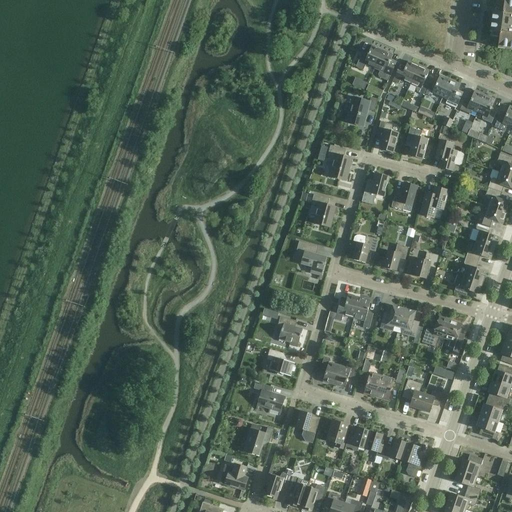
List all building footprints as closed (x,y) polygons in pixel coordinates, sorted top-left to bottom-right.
[(498,12),(493,12),(490,32),(495,33),(495,37),(499,38),(497,48),(511,49),(511,0),(504,0),(503,9),(499,8),(498,12)] [(365,65),(374,68),(382,50),(371,45),(367,55),(361,53),(355,67),(363,70),(365,65)] [(382,50),(374,68),(379,71),(378,74),(378,77),(379,77),(380,78),(388,81),(394,67),(396,62),(391,59),(393,55),(384,51),(382,50)] [(398,69),(393,81),(400,84),(402,84),(403,83),(404,81),(410,84),(418,66),(408,61),(405,67),(400,64),(398,69)] [(418,66),(410,84),(420,89),(419,92),(425,95),(425,94),(430,83),(425,81),(429,71),(418,66)] [(430,83),(425,94),(431,97),(433,93),(442,98),(450,80),(440,75),(435,86),(430,83)] [(450,80),(442,98),(447,100),(446,103),(450,105),(456,108),(461,97),(463,92),(458,90),(460,84),(450,80)] [(472,111),(477,113),(485,95),(475,91),(470,101),(465,99),(460,110),(470,114),(472,111)] [(485,95),(477,113),(483,116),(482,118),(483,120),(491,123),(496,112),(490,110),(495,100),(485,95)] [(353,97),(347,120),(363,125),(367,110),(374,112),(378,99),(371,97),(369,102),(353,97)] [(507,126),(511,128),(511,107),(510,106),(505,116),(500,114),(494,127),(504,131),(507,126)] [(445,117),(442,124),(450,128),(453,120),(445,117)] [(383,136),(379,149),(393,152),(398,133),(391,131),(392,124),(381,121),(377,135),(383,136)] [(412,145),(409,155),(422,159),(427,139),(420,137),(422,131),(410,128),(406,143),(412,145)] [(480,133),(477,139),(484,143),(487,137),(480,133)] [(436,153),(435,158),(441,160),(439,167),(452,171),(454,163),(459,164),(461,164),(463,155),(462,154),(457,153),(458,152),(450,150),(452,143),(440,140),(436,153)] [(346,181),(352,158),(344,156),(346,149),(330,145),(327,156),(334,158),(329,177),(346,181)] [(502,165),(499,172),(511,176),(511,164),(511,162),(511,157),(500,153),(497,162),(498,164),(502,165)] [(491,179),(488,188),(502,192),(504,186),(511,188),(511,176),(499,172),(492,170),(490,177),(491,179)] [(384,196),(389,177),(375,174),(372,185),(366,184),(361,202),(373,205),(376,194),(384,196)] [(391,207),(403,210),(410,212),(417,186),(404,183),(401,195),(395,194),(391,207)] [(443,210),(448,191),(435,187),(431,199),(425,197),(420,214),(433,218),(436,208),(443,210)] [(490,200),(487,207),(506,213),(510,202),(499,199),(502,192),(488,188),(485,196),(486,199),(490,200)] [(330,228),(336,207),(328,204),(329,199),(314,194),(311,204),(318,206),(313,223),(330,228)] [(479,218),(477,223),(490,227),(495,229),(497,223),(502,224),(506,213),(487,207),(485,214),(482,213),(478,215),(479,218)] [(479,231),(475,242),(495,248),(497,241),(498,237),(488,234),(490,227),(477,223),(476,228),(477,230),(479,231)] [(357,242),(352,259),(365,263),(369,250),(375,252),(379,239),(366,236),(366,237),(359,236),(358,235),(357,235),(357,236),(356,236),(355,236),(355,237),(354,237),(354,238),(353,241),(357,242)] [(318,246),(314,245),(299,241),(295,256),(303,258),(301,264),(312,267),(310,273),(320,276),(325,257),(316,254),(318,246)] [(467,252),(466,258),(478,262),(480,256),(490,259),(492,255),(495,248),(475,242),(472,252),(470,251),(467,252)] [(405,260),(408,247),(397,244),(395,252),(388,250),(383,268),(396,271),(399,258),(405,260)] [(435,268),(438,255),(427,252),(425,260),(418,258),(413,276),(426,279),(429,266),(435,268)] [(467,266),(464,276),(483,283),(485,276),(486,272),(476,268),(478,262),(466,258),(464,263),(465,265),(467,266)] [(454,284),(455,287),(454,293),(466,297),(468,290),(478,294),(480,290),(483,283),(464,276),(457,274),(454,284)] [(341,297),(335,319),(341,321),(343,315),(354,318),(359,298),(355,296),(348,294),(347,299),(341,297)] [(359,298),(354,318),(364,321),(363,327),(369,329),(373,314),(367,313),(371,300),(364,298),(364,299),(359,298)] [(394,326),(399,327),(404,309),(392,306),(390,314),(384,313),(380,328),(393,331),(394,326)] [(404,309),(399,327),(403,328),(402,334),(415,337),(419,322),(413,321),(415,312),(404,309)] [(297,321),(294,320),(280,316),(277,327),(282,329),(279,339),(290,342),(289,344),(297,347),(303,329),(295,327),(297,321)] [(439,336),(444,338),(451,320),(439,317),(434,331),(426,328),(422,342),(435,347),(439,336)] [(451,320),(444,338),(450,340),(448,346),(454,348),(451,355),(458,357),(463,341),(465,336),(459,334),(462,324),(451,320)] [(511,345),(504,343),(502,349),(503,349),(501,354),(502,355),(500,361),(511,364),(511,345)] [(291,377),(295,363),(282,359),(284,353),(269,349),(266,360),(272,361),(269,370),(291,377)] [(323,381),(334,385),(340,366),(329,362),(330,358),(324,357),(320,369),(326,371),(323,381)] [(368,374),(372,361),(366,359),(362,372),(368,374)] [(455,365),(449,362),(446,369),(453,371),(455,365)] [(340,366),(334,385),(345,388),(348,377),(354,379),(358,367),(347,363),(345,367),(340,366)] [(493,375),(491,381),(510,388),(511,381),(511,368),(499,365),(497,371),(495,370),(494,375),(493,375)] [(414,369),(409,367),(405,376),(411,378),(414,369)] [(401,384),(405,371),(399,369),(395,382),(401,384)] [(364,394),(376,397),(382,376),(370,372),(364,394)] [(382,376),(376,397),(388,401),(394,379),(382,376)] [(409,406),(419,410),(425,394),(419,392),(422,384),(408,379),(402,397),(411,400),(409,406)] [(489,393),(487,399),(508,406),(510,399),(506,398),(510,388),(491,381),(489,387),(490,387),(488,392),(489,393)] [(257,405),(270,409),(280,412),(285,397),(271,393),(273,388),(255,382),(254,389),(262,391),(257,405)] [(425,394),(419,410),(430,413),(433,405),(438,406),(443,393),(433,390),(430,396),(425,394)] [(481,409),(479,415),(498,422),(502,411),(506,412),(508,406),(487,399),(485,405),(484,404),(482,409),(481,409)] [(300,411),(295,427),(304,430),(302,436),(305,441),(312,443),(313,440),(320,418),(309,415),(310,413),(300,411)] [(498,422),(479,415),(477,421),(478,421),(476,426),(481,428),(479,434),(496,440),(498,433),(494,432),(498,422)] [(343,449),(350,425),(332,420),(326,440),(333,442),(334,444),(333,446),(343,449)] [(269,443),(273,429),(267,427),(266,433),(251,428),(243,451),(259,456),(263,441),(269,443)] [(345,447),(352,449),(353,451),(355,451),(357,450),(359,446),(365,448),(370,431),(358,428),(355,437),(349,435),(345,447)] [(370,431),(365,448),(377,452),(376,456),(382,458),(386,446),(380,444),(383,435),(370,431)] [(386,446),(382,458),(388,460),(390,456),(402,460),(407,443),(395,439),(392,448),(386,446)] [(407,443),(402,460),(409,463),(406,470),(408,474),(416,477),(423,458),(417,456),(420,448),(407,443)] [(463,459),(459,470),(477,476),(483,459),(469,455),(467,461),(463,459)] [(503,477),(508,462),(502,460),(497,475),(503,477)] [(225,466),(220,483),(225,484),(244,490),(248,478),(243,477),(244,473),(245,474),(247,468),(235,464),(233,468),(225,466)] [(358,468),(351,466),(349,474),(356,476),(358,468)] [(477,476),(459,470),(455,481),(468,486),(466,492),(479,496),(481,490),(473,487),(477,476)] [(343,474),(334,471),(332,476),(342,480),(343,474)] [(287,488),(291,476),(282,473),(279,477),(269,474),(265,485),(268,486),(266,494),(270,496),(270,498),(276,500),(281,486),(287,488)] [(297,505),(301,506),(308,486),(301,484),(301,480),(301,479),(292,476),(288,489),(294,491),(289,504),(296,507),(297,505)] [(308,486),(301,506),(305,507),(305,509),(312,511),(316,498),(322,500),(326,487),(317,484),(317,485),(314,489),(308,486)] [(372,506),(376,493),(370,491),(366,504),(372,506)] [(399,494),(392,491),(389,498),(397,501),(399,494)] [(329,511),(341,511),(344,503),(338,501),(340,495),(329,492),(325,506),(331,508),(329,511)] [(451,493),(447,504),(465,510),(467,504),(473,506),(476,505),(479,496),(466,492),(464,497),(451,493)] [(344,503),(341,511),(359,511),(362,503),(352,500),(350,505),(344,503)] [(402,511),(405,502),(399,500),(395,511),(402,511)] [(216,511),(218,508),(203,503),(199,511),(216,511)]
